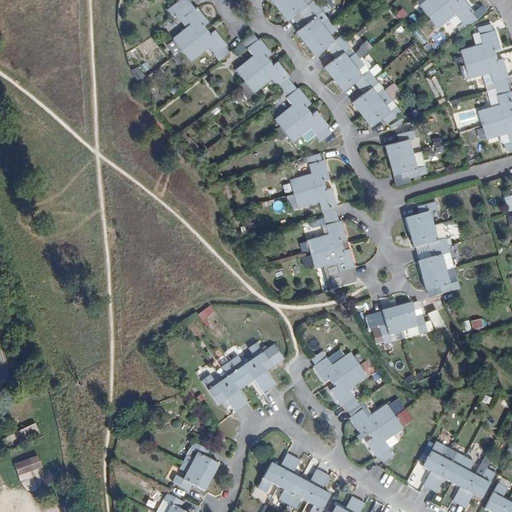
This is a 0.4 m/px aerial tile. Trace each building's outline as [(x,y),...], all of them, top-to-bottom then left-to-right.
[(194,7),(189,0),(170,0),(164,5),(170,12),(173,10),(176,13),(179,10),(190,25),(187,27),(173,38),(181,49),(207,28),(205,25),(209,22),(196,5),(194,7)] [(270,0),(278,9),(288,0),(270,0)] [(288,0),(278,9),(287,20),(298,12),(303,18),(317,6),(313,0),(307,5),(302,0),(288,0)] [(425,0),(419,4),(428,16),(449,0),(425,0)] [(457,0),(449,0),(428,16),(437,28),(455,14),(461,22),(456,26),(460,32),(466,28),(477,19),(473,13),(474,12),(465,0),(458,0),(457,0)] [(317,6),(303,18),(307,23),(301,28),(296,32),(306,44),(332,24),(327,18),(321,23),(316,17),(322,12),(317,6)] [(474,12),(473,13),(477,19),(485,13),(481,7),(474,12)] [(179,10),(176,13),(187,27),(190,25),(179,10)] [(303,18),(298,12),(292,17),(296,23),(303,18)] [(307,23),(303,18),(296,23),(301,28),(307,23)] [(332,24),(306,44),(315,56),(327,47),(331,52),(346,41),(341,35),(334,40),(330,35),(336,30),(332,24)] [(465,64),(496,55),(495,51),(501,49),(496,30),(493,31),(491,24),(478,27),(483,44),(461,50),(465,64)] [(211,33),(207,28),(181,49),(190,61),(208,47),(219,61),(230,52),(226,46),(227,45),(215,30),(211,33)] [(272,52),(260,37),(258,38),(254,32),(243,41),(253,55),(235,69),(244,81),(270,60),(267,56),(272,52)] [(346,41),(331,52),(335,57),(324,66),(334,79),(360,59),(355,52),(349,57),(345,52),(351,47),(346,41)] [(497,60),(496,55),(465,64),(469,77),(482,74),(487,91),(508,85),(506,78),(509,77),(504,59),(497,60)] [(360,59),(334,79),(343,91),(355,82),(360,88),(374,77),(369,71),(363,75),(359,69),(365,65),(360,59)] [(273,64),(270,60),(244,81),(253,92),(272,78),(282,91),(293,83),(289,77),(291,76),(278,60),(273,64)] [(374,77),(360,88),(364,93),(352,102),(362,114),(388,94),(383,88),(377,93),(372,87),(378,82),(374,77)] [(297,88),(293,83),(282,91),(293,105),(274,119),(279,125),(272,130),(276,136),(283,130),(310,110),(306,106),(311,102),(299,87),(297,88)] [(511,92),(510,93),(508,85),(487,91),(491,107),(478,111),(482,125),(511,116),(511,113),(511,112),(511,92)] [(388,94),(362,114),(371,126),(383,117),(388,123),(402,111),(397,106),(391,110),(387,105),(393,100),(388,94)] [(310,110),(283,130),(276,136),(281,141),(288,136),(293,142),(302,135),(307,142),(317,134),(322,141),(333,133),(328,127),(330,125),(317,110),(312,113),(310,110)] [(511,116),(482,125),(486,138),(498,135),(508,132),(510,141),(504,143),(506,151),(511,149),(511,116)] [(385,145),(389,160),(412,153),(408,139),(417,136),(415,129),(397,134),(399,141),(385,145)] [(500,142),(504,143),(510,141),(508,132),(498,135),(500,142)] [(290,179),(293,193),(325,184),(324,180),(329,179),(324,159),(322,160),(320,152),(306,156),(296,159),(298,166),(309,163),(311,173),(290,179)] [(412,153),(389,160),(393,174),(407,170),(409,178),(427,173),(425,165),(416,167),(412,153)] [(396,185),(410,181),(407,170),(393,174),(396,185)] [(325,184),(293,193),(297,206),(319,201),(323,217),(337,213),(336,207),(337,206),(332,187),(326,189),(325,184)] [(406,217),(410,232),(433,226),(429,211),(437,208),(435,201),(418,206),(420,213),(406,217)] [(337,213),(323,217),(328,234),(307,240),(311,254),(342,245),(340,241),(347,239),(342,220),(339,221),(337,213)] [(428,243),(430,250),(447,245),(445,237),(442,223),(433,226),(410,232),(414,247),(416,246),(428,243)] [(418,253),(430,250),(428,243),(416,246),(418,253)] [(342,245),(311,254),(315,267),(322,265),(328,290),(357,282),(353,268),(355,267),(350,248),(343,250),(342,245)] [(418,260),(422,275),(445,269),(441,255),(449,253),(450,253),(447,245),(430,250),(432,257),(420,260),(418,260)] [(418,253),(420,260),(432,257),(430,250),(418,253)] [(441,255),(445,269),(446,269),(452,267),(449,253),(441,255)] [(440,286),(442,293),(460,288),(458,281),(450,283),(446,269),(445,269),(422,275),(426,290),(429,289),(440,286)] [(430,296),(442,293),(440,286),(429,289),(430,296)] [(413,305),(412,302),(398,306),(404,329),(418,326),(421,334),(428,332),(424,314),(417,316),(413,305)] [(420,304),(413,305),(417,316),(424,314),(420,304)] [(404,329),(398,306),(383,310),(383,312),(386,324),(379,326),(384,344),(392,342),(390,333),(404,329)] [(438,311),(430,314),(437,331),(445,327),(438,311)] [(386,324),(383,312),(368,317),(371,328),(379,326),(386,324)] [(480,324),(471,326),(473,334),(482,332),(480,324)] [(255,357),(249,361),(268,388),(274,384),(265,371),(284,359),(274,344),(263,351),(257,342),(249,347),(255,357)] [(369,355),(365,348),(360,351),(365,358),(369,355)] [(337,349),(326,356),(332,365),(343,358),(337,349)] [(313,366),(313,367),(324,382),(330,379),(332,382),(358,364),(350,353),(343,358),(332,365),(326,356),(322,351),(311,358),(314,364),(313,366)] [(229,361),(246,384),(253,379),(262,392),(268,388),(249,361),(244,364),(238,356),(229,361)] [(371,367),(376,364),(372,359),(368,361),(371,367)] [(227,377),(222,380),(241,407),(247,403),(238,390),(246,384),(229,361),(220,367),(227,377)] [(358,364),(332,382),(335,386),(330,390),(341,406),(343,405),(347,410),(358,403),(349,389),(367,377),(358,364)] [(201,381),(207,388),(218,404),(222,401),(225,399),(229,404),(235,411),(241,407),(222,380),(216,384),(210,375),(205,378),(201,381)] [(358,403),(347,410),(352,416),(350,418),(360,434),(366,430),(368,434),(395,416),(386,404),(368,417),(358,403)] [(403,428),(395,416),(368,434),(371,438),(366,442),(377,458),(379,456),(383,463),(395,455),(384,440),(403,428)] [(35,422),(2,438),(8,450),(41,434),(35,422)] [(182,461),(210,477),(218,463),(206,456),(209,450),(193,441),(189,448),(185,455),(182,461)] [(423,485),(429,488),(445,459),(450,449),(436,441),(422,466),(430,471),(423,485)] [(445,459),(429,488),(436,492),(444,478),(451,482),(465,457),(456,452),(451,462),(445,459)] [(277,485),(293,456),(286,453),(279,467),(271,462),(257,487),(266,492),(271,482),(277,485)] [(32,456),(13,464),(18,474),(33,468),(32,465),(35,463),(32,456)] [(299,460),(293,456),(277,485),(283,489),(278,499),(287,503),(300,478),(292,474),(299,460)] [(465,457),(451,482),(460,487),(453,501),(459,504),(475,476),(468,472),(474,462),(465,457)] [(203,490),(210,477),(182,461),(179,468),(187,473),(184,478),(175,474),(172,481),(188,490),(191,483),(203,490)] [(480,467),(475,476),(480,478),(485,470),(480,467)] [(309,482),(300,478),(287,503),(296,508),(301,498),(306,501),(322,472),(316,468),(309,482)] [(475,476),(459,504),(465,508),(473,495),(481,499),(495,473),(486,468),(485,470),(480,478),(475,476)] [(328,475),(322,472),(306,501),(313,505),(309,511),(320,511),(330,493),(322,489),(328,475)] [(501,478),(498,483),(507,488),(509,482),(501,478)] [(501,511),(507,500),(502,497),(507,488),(498,483),(484,508),(490,511),(501,511)] [(166,492),(162,499),(171,504),(166,511),(187,511),(179,508),(183,501),(166,492)] [(473,495),(465,508),(473,511),(481,499),(473,495)] [(350,511),(357,500),(351,496),(345,507),(343,510),(335,505),(331,511),(350,511)] [(166,511),(171,504),(162,499),(155,511),(166,511)] [(359,511),(364,503),(357,500),(350,511),(359,511)] [(511,511),(511,503),(507,500),(501,511),(511,511)]
